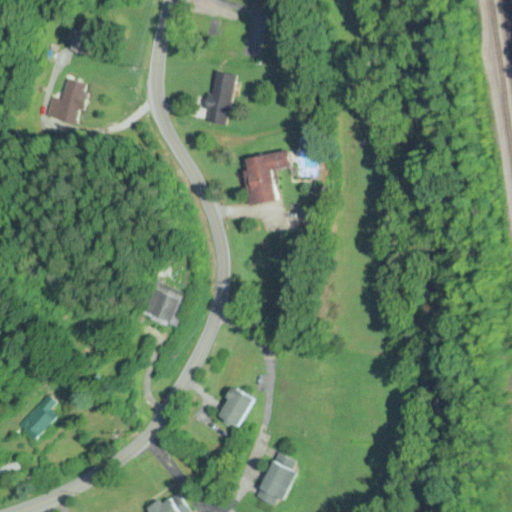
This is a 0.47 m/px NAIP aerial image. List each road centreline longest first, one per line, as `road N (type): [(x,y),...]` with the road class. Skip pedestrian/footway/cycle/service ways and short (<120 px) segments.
road 1 (secondary): [(17,511),(97,475),(144,438),(177,394),(213,320),(219,247),(158,108),(168,0)]
road 2 (residential): [(144,438),(204,506),(221,507),(247,477),(265,421),(268,357),(257,339),(214,316)]
